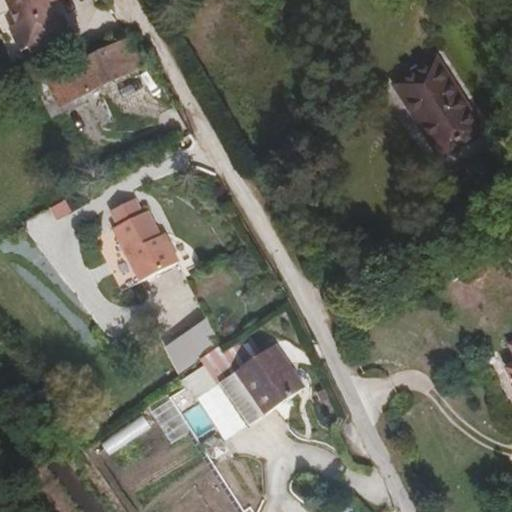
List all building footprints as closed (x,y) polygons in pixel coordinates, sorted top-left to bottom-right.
[(45,0),(4,0),(17,27),(11,31),(21,54),(28,50),(31,56),(63,41),(61,35),(64,33),(67,27),(63,20),(56,17),(53,18),(45,0)] [(81,92),(139,65),(126,38),(58,70),(75,104),(85,99),(81,92)] [(405,91),(445,65),(432,48),(395,78),(405,91)] [(486,117),(445,65),(405,91),(447,147),(486,117)] [(75,104),(58,70),(42,77),(58,112),(75,104)] [(172,260),(162,240),(157,243),(152,234),(141,210),(107,226),(133,279),(172,260)] [(162,240),(158,231),(152,234),(157,243),(162,240)] [(286,370),(269,345),(263,349),(281,374),(286,370)] [(299,387),(286,370),(281,374),(263,349),(230,371),(260,415),(299,387)] [(260,415),(230,371),(213,383),(244,426),(260,415)] [(198,406),(186,411),(195,435),(208,430),(198,406)]
